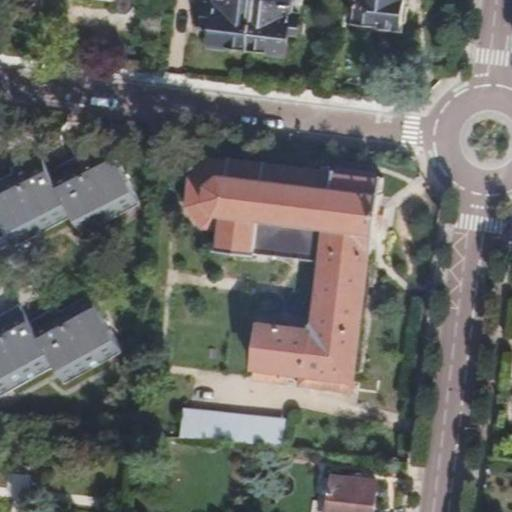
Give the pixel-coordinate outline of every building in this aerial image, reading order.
[(245,49),(251,49),(257,0),(206,0),(204,21),(211,22),(208,44),(227,46),(231,52),(240,53),(245,49)] [(265,0),(257,0),(251,49),(255,50),(256,55),(265,56),(269,51),(287,54),(290,32),(297,33),(299,15),(302,14),(303,6),(301,5),(301,0),(297,0),(294,0),(293,3),(274,1),(265,0)] [(358,0),(356,22),(360,22),(363,26),(375,27),(379,25),(402,29),(403,22),(406,23),(409,0),(358,0)] [(144,39),(162,41),(165,10),(148,8),(144,39)] [(0,189),(0,210),(21,246),(77,213),(88,230),(145,195),(112,144),(56,178),(45,161),(0,189)] [(270,323),(262,381),(295,385),(296,373),(309,373),(307,386),(352,392),(371,248),(376,249),(385,177),(379,176),(380,170),(345,166),(344,172),(236,157),(235,159),(217,156),(196,174),(192,204),(208,228),(226,229),(224,249),(260,254),(261,250),(328,259),(319,330),(270,323)] [(0,335),(0,402),(2,405),(57,371),(68,388),(125,354),(92,302),(36,337),(25,320),(0,335)] [(256,445),(276,447),(281,412),(261,410),(259,421),(256,445)] [(183,412),(180,438),(219,440),(222,417),(183,412)] [(219,440),(256,445),(259,421),(222,417),(219,440)] [(511,474),(488,472),(486,486),(511,490),(511,474)] [(316,500),(314,511),(374,511),(378,479),(336,474),(333,501),(316,500)]
